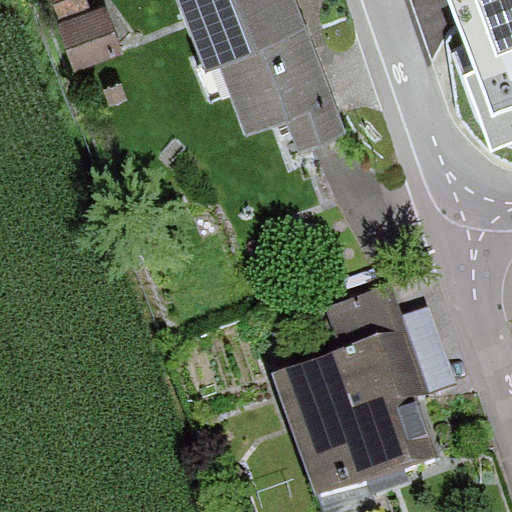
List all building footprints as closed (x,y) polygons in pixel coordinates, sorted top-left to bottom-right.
[(89,0),(57,0),(62,14),(91,3),(89,0)] [(124,48),(106,0),(60,17),(77,65),(124,48)] [(343,120),(298,0),(187,0),(207,54),(222,48),(247,116),(286,102),(299,136),(343,120)] [(511,0),(444,0),(464,54),(511,36),(511,0)] [(428,397),(390,288),(330,309),(347,359),(268,386),(281,421),(288,419),(317,502),(440,460),(419,400),(428,397)]
